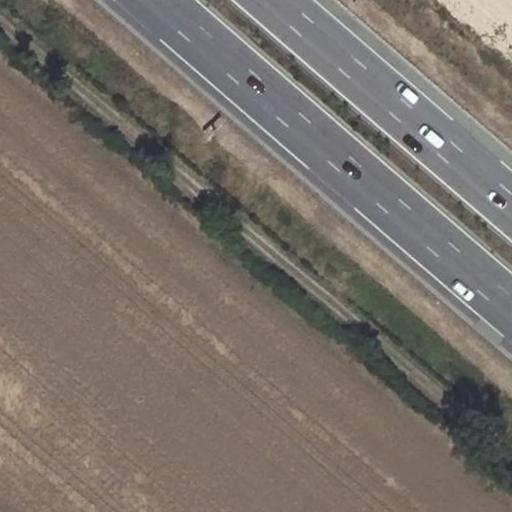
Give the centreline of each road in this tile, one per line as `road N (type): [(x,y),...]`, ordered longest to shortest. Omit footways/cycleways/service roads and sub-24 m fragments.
road 1 (track): [(0,24),(511,460)]
road 2 (motorway): [(156,0),(511,306)]
road 3 (motorway): [(511,203),(274,0)]
